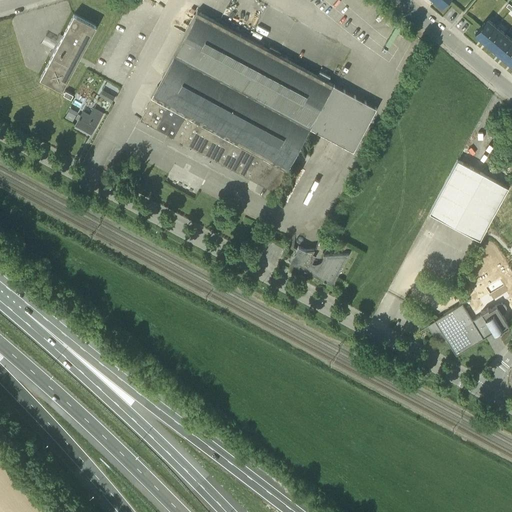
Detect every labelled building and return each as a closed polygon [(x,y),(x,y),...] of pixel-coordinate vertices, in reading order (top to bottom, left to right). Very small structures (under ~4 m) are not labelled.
[(120,16),(122,10),(117,8),(114,14),(120,16)] [(152,96),(140,118),(275,190),(287,168),(288,169),(310,127),(354,150),(377,106),(334,83),(197,10),(151,96),(152,96)] [(52,55),(40,77),(62,88),(96,24),(74,12),(63,34),(60,32),(49,54),(52,55)] [(475,33),(484,41),(496,26),(487,19),(475,33)] [(505,34),(496,26),(484,41),(493,48),(505,34)] [(493,48),(502,56),(511,43),(511,39),(505,34),(493,48)] [(511,61),(511,43),(502,56),(510,63),(511,61)] [(111,102),(115,96),(103,89),(99,95),(111,102)] [(66,90),(63,95),(71,99),(73,94),(66,90)] [(72,121),(78,111),(70,107),(65,117),(72,121)] [(78,119),(75,124),(91,133),(103,112),(99,110),(95,116),(83,110),(81,114),(78,119)] [(458,158),(429,212),(481,239),(510,185),(458,158)] [(330,242),(333,236),(327,233),(324,239),(330,242)] [(298,246),(290,262),(332,285),(349,253),(323,255),(323,257),(323,258),(322,260),(321,261),(320,262),(319,263),(318,263),(317,263),(316,263),(314,263),(312,263),(311,262),(310,264),(308,263),(315,249),(306,250),(298,246)] [(483,337),(472,319),(461,302),(434,319),(440,329),(436,336),(448,342),(456,354),(483,337)] [(472,319),(483,337),(493,331),(494,332),(496,331),(495,330),(499,328),(500,330),(509,325),(502,314),(505,312),(506,309),(506,306),(505,304),(502,302),(499,302),(489,309),(488,307),(481,312),(482,313),(472,319)]
